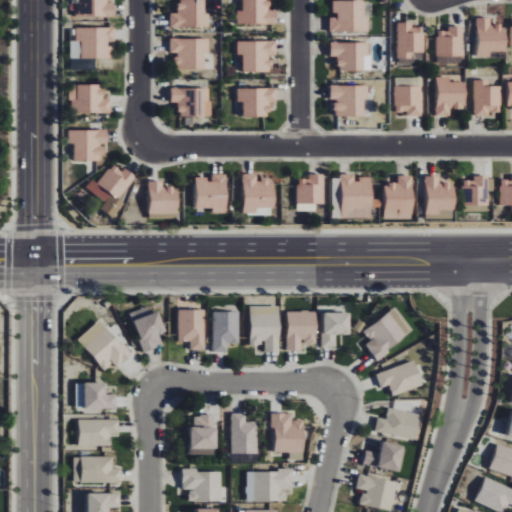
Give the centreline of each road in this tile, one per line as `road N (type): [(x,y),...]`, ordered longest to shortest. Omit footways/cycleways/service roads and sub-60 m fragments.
road 1 (secondary): [(63,261),(458,260)]
road 2 (residential): [(511,146),(153,150),(136,142)]
road 3 (tertiary): [(31,0),(35,261)]
road 4 (tertiary): [(35,261),(34,511)]
road 5 (residential): [(448,447),(475,401),(480,260)]
road 6 (residential): [(458,260),(448,447)]
road 7 (residential): [(153,388),(337,388)]
road 8 (residential): [(299,146),(299,0)]
road 9 (residential): [(136,142),(138,0)]
road 10 (residential): [(337,388),(341,405),(317,511)]
road 11 (residential): [(153,388),(149,511)]
